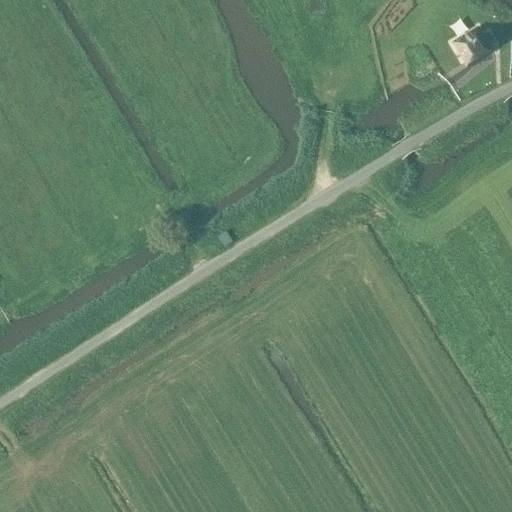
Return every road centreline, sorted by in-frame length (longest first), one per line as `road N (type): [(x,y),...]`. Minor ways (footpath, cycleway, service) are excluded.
road 1 (track): [(0,406),(511,87)]
road 2 (track): [(318,203),(328,90),(295,0)]
